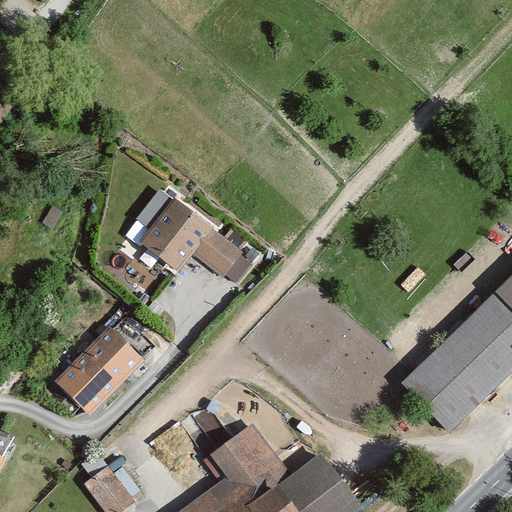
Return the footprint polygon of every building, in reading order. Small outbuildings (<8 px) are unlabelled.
[(0,118),(11,107),(0,95),(0,118)] [(244,255),(168,191),(132,233),(178,272),(196,251),(227,276),(244,255)] [(511,279),(413,373),(404,382),(452,432),(511,374),(511,279)] [(110,328),(57,383),(88,413),(142,358),(110,328)] [(368,511),(372,510),(325,444),(293,467),(258,417),(210,451),(231,480),(185,511),(368,511)] [(107,465),(84,482),(106,511),(118,511),(134,500),(107,465)]
